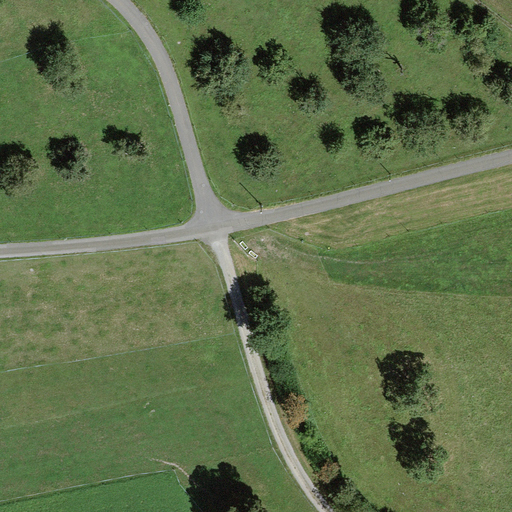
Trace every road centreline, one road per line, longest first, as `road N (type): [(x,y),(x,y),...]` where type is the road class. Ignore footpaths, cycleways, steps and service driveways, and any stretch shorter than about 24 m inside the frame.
road 1 (track): [(214,228),(511,152)]
road 2 (track): [(214,228),(282,441),(323,511)]
road 3 (track): [(110,0),(141,27),(214,228)]
road 4 (residential): [(0,250),(214,228)]
